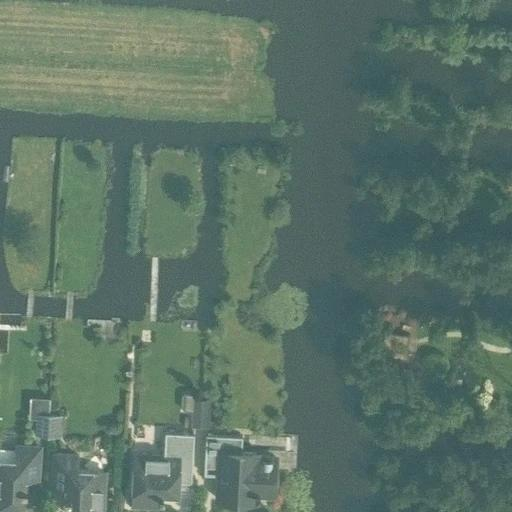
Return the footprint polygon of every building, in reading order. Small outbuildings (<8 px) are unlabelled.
[(406,355),(408,333),(386,332),(384,353),(406,355)] [(190,425),(190,426),(209,427),(210,399),(201,398),(201,393),(185,392),(181,394),(180,407),(183,410),(191,411),(190,425)] [(29,395),(28,417),(34,418),(34,433),(47,434),(48,413),(49,396),(29,395)] [(48,413),(47,434),(60,435),(62,413),(48,413)] [(131,503),(157,504),(157,495),(161,495),(162,493),(176,493),(177,481),(191,482),(193,432),(165,431),(163,455),(134,453),(131,503)] [(205,433),(203,473),(218,474),(217,498),(253,500),(254,494),(258,494),(258,492),(273,493),(275,457),(256,455),(256,452),(241,451),(242,435),(205,433)] [(0,458),(0,509),(1,509),(6,507),(9,504),(9,503),(22,504),(23,477),(37,477),(39,446),(15,445),(15,460),(0,458)] [(100,511),(102,494),(103,471),(76,469),(77,454),(54,453),(52,484),(66,485),(64,511),(100,511)]
